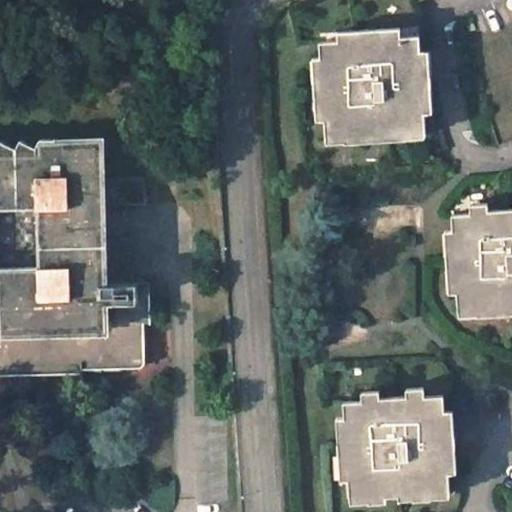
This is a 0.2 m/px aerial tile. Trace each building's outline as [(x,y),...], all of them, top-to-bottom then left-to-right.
[(511,5),(459,22),(498,144),(511,139),(511,5)] [(338,39),(319,40),(321,56),(325,118),(326,132),(344,131),(344,142),(407,138),(406,128),(426,126),(425,112),(421,50),(420,34),(401,35),(400,27),(338,31),(338,39)] [(425,112),(432,112),(429,50),(421,50),(425,112)] [(321,56),(313,56),(317,119),(325,118),(321,56)] [(426,137),(426,126),(406,128),(407,138),(426,137)] [(326,143),(344,142),(344,131),(326,132),(326,143)] [(96,146),(0,148),(0,364),(82,362),(82,368),(140,367),(143,366),(144,364),(145,362),(144,322),(151,322),(149,282),(99,284),(97,206),(144,204),(144,176),(96,178),(96,146)] [(471,212),(452,213),(453,229),(458,291),(459,306),(477,304),(477,314),(511,311),(511,209),(488,210),(488,202),(471,203),(471,212)] [(453,229),(445,229),(449,292),(458,291),(453,229)] [(459,315),(477,314),(477,304),(459,306),(459,315)] [(0,374),(82,373),(82,368),(82,362),(0,364),(0,374)] [(362,399),(344,400),(345,417),(350,478),(351,494),(370,492),(370,500),(387,499),(387,494),(399,494),(399,491),(413,490),(413,497),(432,496),(432,489),(450,487),(449,471),(445,409),(443,393),(425,394),(424,386),(406,387),(406,396),(380,397),(380,390),(362,391),(362,399)] [(449,471),(456,470),(453,409),(445,409),(449,471)] [(345,417),(337,417),(341,479),(350,478),(345,417)] [(450,495),(450,487),(432,489),(432,496),(450,495)] [(399,498),(413,497),(413,490),(399,491),(399,494),(399,498)] [(351,502),(370,500),(370,492),(351,494),(351,502)]
